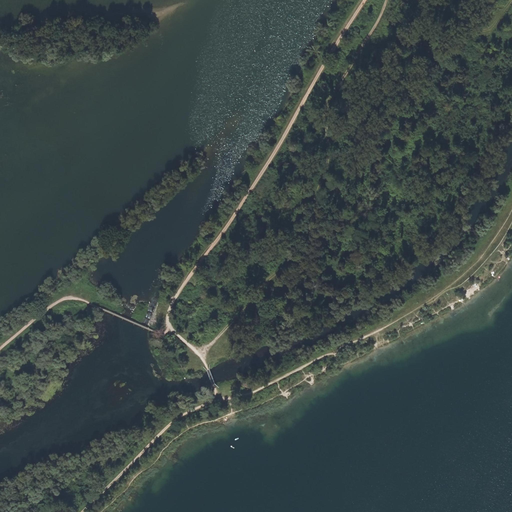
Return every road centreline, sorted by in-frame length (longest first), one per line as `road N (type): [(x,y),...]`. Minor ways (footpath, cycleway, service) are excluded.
road 1 (track): [(200,353),(306,229),(329,157),(329,101),(388,0)]
road 2 (track): [(364,0),(248,194),(175,295),(167,328)]
road 3 (track): [(511,208),(466,271),(422,305),(288,379),(219,400)]
road 4 (track): [(83,511),(155,438),(191,409),(219,400)]
